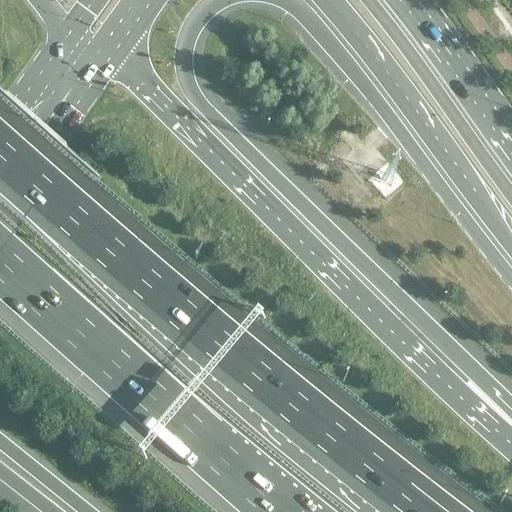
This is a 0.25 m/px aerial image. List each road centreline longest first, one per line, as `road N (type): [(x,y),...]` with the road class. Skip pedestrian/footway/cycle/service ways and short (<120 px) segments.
road 1 (motorway): [(511,425),(476,375),(194,97),(184,71),(186,38),(220,0)]
road 2 (motorway): [(511,440),(457,396),(143,81),(109,57)]
road 3 (motorway): [(410,511),(0,158)]
road 4 (motorway): [(0,265),(284,511)]
road 5 (motorway): [(283,0),(343,60),(511,280)]
road 6 (secondary): [(327,0),(511,248)]
road 7 (secondary): [(0,210),(109,57)]
road 8 (secondary): [(511,144),(407,0)]
road 9 (secondary): [(71,32),(0,129)]
